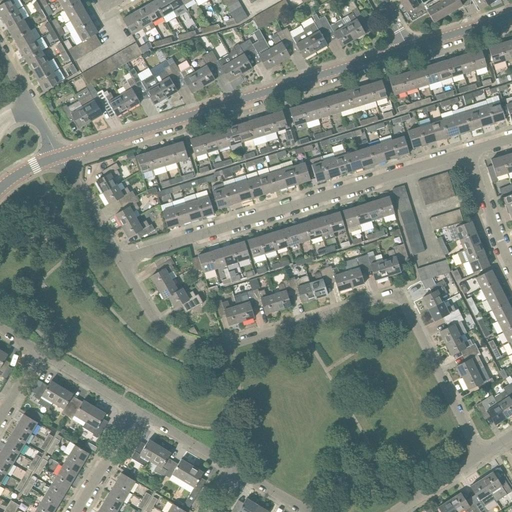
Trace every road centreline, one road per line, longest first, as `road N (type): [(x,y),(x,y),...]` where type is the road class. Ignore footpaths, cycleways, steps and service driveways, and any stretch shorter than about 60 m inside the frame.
road 1 (residential): [(490,452),(401,292),(204,346),(166,333),(118,261)]
road 2 (residential): [(118,261),(469,150)]
road 3 (tertiary): [(57,156),(408,48)]
road 4 (residential): [(511,266),(469,150)]
road 5 (residential): [(118,261),(57,156)]
road 6 (residential): [(73,511),(136,408)]
